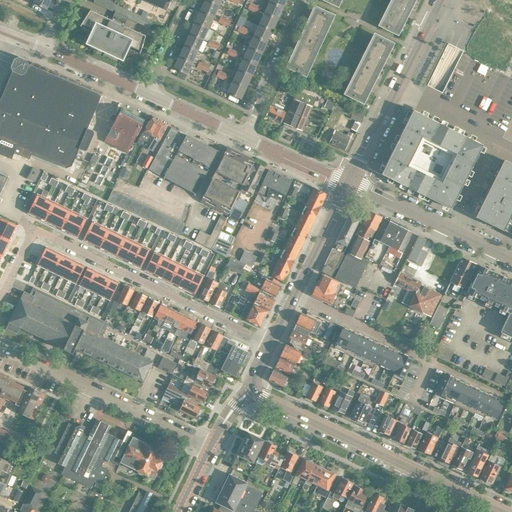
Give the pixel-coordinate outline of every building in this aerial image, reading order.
[(50,0),(34,0),(33,3),(46,9),(50,0)] [(144,0),(166,10),(170,0),(144,0)] [(207,0),(205,0),(200,11),(213,17),(218,5),(207,0)] [(413,0),(392,0),(380,24),(397,33),(413,0)] [(511,0),(486,0),(511,10),(511,0)] [(270,1),(264,13),(277,18),(283,7),(270,1)] [(315,8),(301,37),(318,45),(332,16),(315,8)] [(80,25),(80,26),(81,24),(94,30),(89,42),(100,47),(101,46),(111,50),(110,52),(121,57),(127,45),(140,51),(139,53),(140,53),(145,35),(121,24),(122,22),(115,19),(114,21),(90,10),(80,25)] [(200,11),(195,22),(208,28),(213,17),(200,11)] [(264,13),(259,24),(272,30),(277,18),(264,13)] [(195,22),(190,33),(203,39),(208,28),(195,22)] [(259,24),(254,35),(267,41),(272,30),(259,24)] [(190,33),(184,45),(197,51),(203,39),(190,33)] [(254,35),(249,47),(262,53),(267,41),(254,35)] [(346,93),(363,101),(391,44),(375,35),(346,93)] [(318,45),(301,37),(288,66),(305,74),(318,45)] [(184,45),(179,56),(192,62),(197,51),(184,45)] [(249,47),(243,58),(256,64),(262,53),(249,47)] [(0,153),(11,159),(16,147),(66,168),(71,166),(79,148),(84,151),(87,150),(94,133),(93,130),(87,128),(101,95),(88,89),(28,64),(27,60),(18,56),(14,58),(10,67),(12,71),(0,99),(0,153)] [(192,62),(179,56),(174,68),(187,74),(192,62)] [(243,58),(238,70),(251,75),(256,64),(243,58)] [(238,70),(233,81),(246,87),(251,75),(238,70)] [(279,87),(285,89),(288,81),(283,79),(279,87)] [(246,87),(233,81),(227,92),(240,98),(246,87)] [(511,163),(504,159),(503,160),(481,148),(483,144),(430,118),(442,95),(441,95),(442,93),(427,85),(426,87),(425,86),(413,110),(381,174),(451,208),(453,204),(475,215),(475,216),(503,230),(511,234),(511,163)] [(283,123),(301,130),(312,106),(293,98),(283,123)] [(327,99),(324,105),(332,109),(334,102),(327,99)] [(266,115),(281,122),(285,113),(281,111),(284,106),(273,101),(270,106),(266,115)] [(350,118),(361,123),(364,115),(353,111),(336,103),(334,109),(347,115),(351,116),(350,118)] [(104,141),(104,142),(105,141),(126,153),(127,153),(145,119),(122,107),(104,141)] [(140,137),(137,142),(139,144),(141,145),(143,140),(146,141),(147,140),(147,139),(150,135),(149,135),(153,129),(154,128),(155,128),(160,120),(159,120),(158,119),(151,116),(143,131),(140,137)] [(154,137),(148,149),(152,151),(158,140),(159,140),(168,123),(160,120),(155,128),(154,128),(153,129),(149,135),(150,135),(154,137)] [(351,129),(356,131),(360,124),(354,121),(351,129)] [(199,142),(199,141),(186,135),(171,128),(148,169),(195,194),(218,151),(205,144),(204,146),(198,144),(199,142)] [(328,143),(344,150),(351,134),(348,132),(347,135),(334,130),(328,143)] [(227,146),(214,172),(201,199),(228,213),(254,160),(227,146)] [(142,165),(147,168),(153,157),(147,154),(142,165)] [(126,162),(120,174),(127,177),(133,166),(126,162)] [(243,187),(252,192),(264,167),(255,163),(243,187)] [(27,177),(34,181),(39,170),(32,167),(27,177)] [(277,199),(282,201),(290,183),(285,180),(286,178),(280,175),(280,174),(275,172),(274,173),(268,170),(258,193),(269,198),(270,196),(277,199)] [(314,188),(309,198),(321,204),(326,194),(314,188)] [(107,200),(112,202),(118,192),(112,189),(107,200)] [(112,202),(118,205),(123,194),(118,192),(112,202)] [(37,194),(28,213),(36,217),(45,198),(37,194)] [(118,205),(123,207),(128,196),(123,194),(118,205)] [(123,207),(128,210),(133,199),(128,196),(123,207)] [(45,198),(36,217),(44,221),(54,202),(45,198)] [(309,198),(303,209),(316,215),(321,204),(309,198)] [(128,210),(133,212),(138,201),(133,199),(128,210)] [(133,212),(138,215),(143,204),(138,201),(133,212)] [(232,212),(240,216),(245,205),(238,201),(232,212)] [(54,202),(44,221),(52,225),(62,206),(54,202)] [(138,215),(143,217),(148,206),(143,204),(138,215)] [(62,206),(52,225),(60,229),(70,210),(62,206)] [(143,217),(148,219),(154,209),(148,206),(143,217)] [(148,219),(154,222),(159,211),(154,209),(148,219)] [(303,209),(298,220),(310,226),(316,215),(303,209)] [(70,210),(60,229),(69,233),(78,214),(70,210)] [(154,222),(159,224),(164,213),(159,211),(154,222)] [(375,230),(382,217),(368,211),(361,223),(356,234),(357,234),(348,252),(348,251),(346,256),(342,254),(336,267),(339,269),(335,278),(355,287),(368,261),(361,258),(370,241),(369,241),(375,230)] [(159,224),(164,227),(169,216),(164,213),(159,224)] [(78,214),(69,233),(77,237),(86,218),(78,214)] [(346,246),(359,220),(359,219),(359,220),(353,217),(352,216),(352,217),(349,215),(349,214),(336,241),(337,242),(346,246)] [(164,227),(169,229),(174,218),(169,216),(164,227)] [(0,217),(0,227),(13,234),(17,226),(0,217)] [(296,223),(293,231),(305,237),(310,226),(298,220),(292,217),(291,221),(296,223)] [(169,229),(174,232),(179,221),(174,218),(169,229)] [(194,241),(211,249),(225,221),(219,218),(210,235),(199,230),(194,241)] [(365,257),(393,271),(413,232),(384,218),(365,257)] [(92,221),(83,240),(91,244),(100,225),(92,221)] [(179,221),(174,232),(179,234),(185,223),(179,221)] [(100,225),(91,244),(99,248),(108,229),(100,225)] [(0,227),(0,236),(10,241),(13,234),(0,227)] [(108,229),(99,248),(107,252),(116,233),(108,229)] [(293,231),(287,241),(300,248),(305,237),(293,231)] [(116,233),(107,252),(115,256),(124,237),(116,233)] [(0,236),(0,245),(6,249),(10,241),(0,236)] [(418,236),(408,258),(420,264),(426,253),(420,251),(426,240),(418,236)] [(124,237),(115,256),(123,260),(133,241),(124,237)] [(211,249),(219,253),(220,254),(226,257),(232,244),(217,237),(211,249)] [(133,241),(123,260),(131,264),(141,245),(133,241)] [(287,241),(282,252),(295,258),(300,248),(287,241)] [(321,271),(331,277),(336,267),(342,254),(346,246),(337,242),(334,249),(332,248),(321,271)] [(141,245),(131,264),(140,268),(149,249),(141,245)] [(45,247),(37,265),(45,269),(54,251),(46,247),(45,247)] [(239,261),(245,264),(252,268),(257,256),(244,250),(239,261)] [(54,251),(45,269),(53,272),(62,254),(54,251)] [(154,251),(145,270),(153,274),(162,255),(154,251)] [(271,260),(277,263),(289,269),(295,258),(282,252),(278,260),(273,257),(271,260)] [(62,254),(53,272),(60,276),(69,258),(62,254)] [(162,255),(153,274),(161,278),(170,259),(162,255)] [(444,293),(456,300),(467,278),(468,279),(476,264),(461,257),(454,272),(444,293)] [(69,258),(60,276),(68,280),(77,262),(69,258)] [(245,264),(239,261),(231,258),(226,267),(240,274),(242,269),(245,264)] [(170,259),(161,278),(169,282),(179,263),(170,259)] [(77,262),(68,280),(76,283),(84,265),(77,262)] [(179,263),(169,282),(177,286),(187,267),(179,263)] [(289,269),(277,263),(271,275),(283,281),(289,269)] [(511,280),(480,265),(467,293),(509,312),(500,332),(511,337),(511,280)] [(87,267),(79,285),(86,289),(95,271),(87,267)] [(187,267),(177,286),(186,290),(195,271),(187,267)] [(203,282),(205,283),(198,296),(209,301),(218,283),(211,279),(213,275),(212,274),(213,272),(208,270),(203,282)] [(95,271),(86,289),(94,292),(103,274),(95,271)] [(195,271),(186,290),(194,294),(203,275),(195,271)] [(421,282),(400,272),(394,283),(407,290),(401,302),(430,316),(441,295),(420,284),(421,282)] [(103,274),(94,292),(101,296),(110,278),(103,274)] [(280,286),(266,279),(267,276),(265,275),(262,274),(259,280),(264,282),(260,289),(260,290),(274,296),(275,295),(277,294),(278,292),(277,290),(280,286)] [(342,285),(322,275),(317,285),(338,295),(337,294),(342,285)] [(110,278),(101,296),(110,300),(118,282),(110,278)] [(219,281),(216,287),(209,301),(214,304),(213,305),(219,308),(220,307),(230,286),(219,281)] [(257,296),(253,303),(269,310),(272,303),(273,300),(274,301),(275,300),(259,292),(260,290),(260,289),(257,288),(248,283),(244,289),(248,291),(257,296)] [(338,295),(317,285),(312,295),(333,305),(338,295)] [(123,286),(116,300),(115,299),(109,311),(114,313),(120,301),(127,305),(134,291),(132,290),(132,288),(130,287),(128,288),(123,286)] [(93,333),(101,337),(107,323),(33,288),(30,295),(24,292),(20,299),(9,321),(10,321),(6,328),(16,333),(19,326),(61,346),(61,348),(74,354),(77,349),(77,348),(75,347),(84,328),(93,333)] [(136,291),(129,305),(140,311),(147,297),(145,297),(144,295),(142,294),(140,294),(140,293),(139,293),(139,294),(136,292),(136,291)] [(238,302),(245,306),(248,300),(241,297),(238,302)] [(158,303),(148,298),(142,311),(140,311),(133,324),(138,326),(145,313),(152,316),(158,303)] [(156,326),(160,328),(169,308),(160,304),(154,317),(159,319),(156,326)] [(246,319),(252,322),(252,323),(255,324),(261,327),(263,322),(262,320),(263,319),(264,318),(264,316),(267,311),(253,304),(246,319)] [(428,323),(439,329),(448,310),(438,304),(428,323)] [(167,323),(172,325),(178,313),(169,308),(160,328),(163,330),(167,323)] [(174,335),(177,336),(187,317),(178,313),(172,325),(177,328),(174,335)] [(313,325),(315,320),(301,313),(298,318),(296,318),(295,321),(296,323),(295,324),(310,331),(313,325)] [(187,317),(177,336),(177,338),(180,340),(181,338),(187,341),(196,321),(187,317)] [(200,323),(192,338),(191,337),(187,345),(193,348),(196,341),(203,344),(210,329),(200,323)] [(287,342),(296,346),(295,348),(309,355),(311,351),(303,347),(308,337),(307,336),(309,331),(295,324),(293,330),(293,329),(292,330),(290,331),(288,335),(289,337),(287,342)] [(339,327),(334,324),(327,339),(332,341),(339,327)] [(334,348),(344,353),(353,332),(343,327),(334,348)] [(77,349),(84,352),(93,333),(84,328),(75,347),(77,348),(77,349)] [(217,333),(212,331),(206,343),(217,348),(220,341),(223,336),(222,335),(221,333),(219,332),(217,333)] [(353,332),(344,353),(354,357),(363,336),(353,332)] [(84,352),(92,356),(101,337),(93,333),(84,352)] [(416,333),(411,342),(418,345),(422,336),(416,333)] [(142,340),(150,343),(153,337),(145,334),(142,340)] [(230,340),(223,336),(220,341),(232,347),(227,357),(238,362),(241,364),(247,352),(233,345),(235,342),(230,340)] [(363,336),(354,357),(356,354),(365,358),(363,363),(373,341),(363,336)] [(92,356),(100,360),(109,341),(101,337),(92,356)] [(163,350),(163,351),(165,353),(166,351),(168,352),(173,341),(166,338),(161,349),(163,350)] [(151,346),(160,350),(162,346),(164,343),(158,340),(156,343),(153,341),(151,346)] [(100,360),(109,364),(118,345),(109,341),(100,360)] [(383,345),(373,341),(363,363),(373,367),(383,345)] [(109,364),(117,368),(126,349),(118,345),(109,364)] [(280,356),(295,364),(301,352),(285,345),(283,350),(281,351),(280,353),(280,355),(280,356)] [(375,363),(385,367),(393,350),(383,345),(373,367),(375,363)] [(453,353),(439,347),(436,354),(449,360),(453,353)] [(117,368),(125,372),(135,353),(126,349),(117,368)] [(393,350),(385,367),(394,372),(392,376),(392,377),(403,354),(402,354),(393,350)] [(169,355),(180,360),(182,356),(171,351),(169,355)] [(125,372),(134,376),(143,357),(135,353),(125,372)] [(403,354),(392,377),(402,381),(413,359),(403,354)] [(323,363),(336,369),(338,365),(339,362),(326,356),(323,363)] [(143,357),(134,376),(142,380),(151,361),(143,357)] [(193,364),(206,370),(209,363),(196,357),(193,364)] [(238,362),(227,357),(224,364),(221,363),(220,365),(217,364),(215,368),(212,366),(213,364),(209,363),(206,369),(206,370),(215,375),(217,370),(220,371),(222,368),(235,375),(239,367),(241,364),(238,362)] [(274,368),(289,375),(294,364),(279,357),(279,358),(277,359),(276,361),(277,363),(274,368)] [(493,372),(485,368),(482,375),(490,379),(493,372)] [(215,376),(200,369),(195,380),(209,387),(211,382),(213,382),(215,379),(214,378),(215,376)] [(268,380),(283,387),(283,386),(285,386),(287,382),(286,381),(288,376),(273,369),(271,374),(270,375),(268,377),(269,379),(268,380)] [(505,377),(497,373),(493,381),(504,386),(511,372),(508,370),(505,377)] [(16,402),(15,404),(20,407),(18,412),(33,419),(45,394),(30,387),(28,391),(23,389),(24,386),(7,379),(8,376),(0,372),(0,438),(9,442),(13,434),(0,428),(0,407),(4,399),(3,398),(4,396),(16,402)] [(205,396),(208,391),(193,384),(195,380),(186,375),(186,377),(177,372),(176,375),(184,379),(183,383),(191,387),(188,394),(202,401),(203,400),(205,400),(206,397),(205,396)] [(444,399),(454,378),(444,373),(434,395),(444,399)] [(453,405),(463,383),(454,379),(454,378),(444,399),(444,400),(444,399),(453,403),(453,404),(453,405)] [(169,382),(167,388),(173,391),(186,397),(188,394),(172,386),(173,384),(169,382)] [(316,401),(323,387),(312,382),(310,386),(305,396),(307,396),(307,398),(310,399),(311,399),(316,401)] [(304,386),(300,393),(305,396),(310,386),(308,385),(305,383),(304,386)] [(473,388),(463,383),(453,405),(463,409),(473,388)] [(325,387),(318,401),(320,402),(320,404),(322,405),(324,404),(329,407),(336,392),(337,393),(339,391),(340,387),(333,384),(330,390),(325,387)] [(173,391),(167,388),(162,398),(168,401),(170,397),(173,391)] [(483,392),(473,388),(463,409),(473,414),(483,392)] [(346,394),(339,391),(337,393),(331,407),(332,407),(333,409),(336,411),(338,410),(344,413),(354,391),(349,389),(346,394)] [(375,402),(383,406),(388,394),(380,390),(375,402)] [(197,411),(200,407),(185,399),(186,397),(173,391),(170,397),(183,403),(179,410),(194,418),(195,416),(196,416),(198,414),(198,412),(197,411)] [(493,397),(483,392),(473,414),(474,413),(483,417),(493,397)] [(362,422),(364,422),(368,423),(372,415),(368,413),(371,406),(366,404),(369,398),(360,394),(350,416),(357,419),(358,421),(361,423),(362,422)] [(503,402),(493,397),(483,417),(485,414),(495,419),(503,402)] [(393,410),(399,413),(403,403),(397,400),(393,410)] [(412,411),(415,406),(406,402),(398,416),(401,418),(400,420),(406,423),(409,416),(408,416),(410,410),(412,411)] [(415,406),(412,411),(418,414),(421,409),(415,406)] [(378,430),(380,431),(380,432),(382,433),(384,432),(389,435),(396,420),(385,414),(378,430)] [(68,422),(54,452),(61,455),(58,463),(65,466),(62,473),(92,488),(95,480),(103,484),(110,468),(102,465),(105,458),(113,462),(114,462),(116,462),(117,461),(118,460),(120,456),(123,457),(122,460),(138,468),(139,470),(141,472),(143,473),(146,472),(149,473),(148,476),(154,479),(156,473),(155,473),(157,469),(161,468),(162,464),(161,461),(163,457),(160,456),(160,453),(161,451),(133,437),(130,444),(108,434),(112,426),(97,419),(88,437),(85,436),(83,430),(81,429),(82,427),(81,424),(75,426),(68,422)] [(421,429),(426,431),(429,424),(424,421),(421,429)] [(403,442),(405,443),(411,429),(399,422),(396,429),(398,430),(393,438),(398,440),(399,442),(401,443),(403,442)] [(445,443),(437,439),(442,429),(437,427),(433,435),(426,431),(418,448),(420,449),(420,451),(423,453),(424,451),(430,454),(430,453),(431,454),(433,450),(432,449),(434,446),(442,450),(445,443)] [(411,429),(405,443),(406,444),(407,446),(409,447),(411,446),(416,448),(423,434),(411,429)] [(497,436),(496,438),(502,441),(506,433),(500,430),(497,436)] [(231,467),(236,469),(242,457),(253,462),(264,440),(248,432),(231,467)] [(9,444),(19,448),(23,439),(13,435),(9,444)] [(454,452),(456,453),(460,443),(450,438),(440,459),(444,461),(444,462),(448,464),(454,452)] [(278,469),(280,466),(285,456),(273,451),(276,446),(272,444),(273,442),(268,440),(267,441),(266,441),(256,461),(261,464),(264,462),(278,469)] [(476,454),(475,457),(474,456),(466,471),(471,474),(472,475),(474,477),(476,476),(477,477),(489,451),(487,454),(481,452),(483,448),(477,445),(473,453),(474,453),(476,454)] [(467,457),(469,458),(472,452),(461,446),(452,465),(457,467),(456,468),(461,470),(467,457)] [(287,451),(285,456),(280,466),(287,470),(282,479),(286,481),(289,483),(293,476),(289,474),(298,456),(293,454),(293,453),(291,451),(289,451),(288,451),(287,451)] [(503,460),(490,454),(479,477),(485,480),(485,482),(488,483),(490,482),(491,483),(503,460)] [(0,469),(7,472),(11,463),(0,457),(0,469)] [(300,476),(306,479),(314,464),(313,463),(311,461),(309,460),(308,461),(303,459),(292,483),(296,485),(300,476)] [(311,482),(317,484),(325,469),(323,469),(324,468),(322,466),(319,465),(319,466),(314,464),(306,479),(302,488),(306,490),(309,485),(310,485),(311,482)] [(0,481),(7,484),(11,475),(7,473),(7,472),(0,469),(0,481)] [(325,469),(317,484),(313,493),(317,495),(321,486),(328,490),(335,474),(334,474),(335,473),(333,471),(330,471),(330,472),(325,469)] [(511,469),(510,473),(503,489),(504,489),(505,491),(508,493),(511,492),(511,469)] [(250,472),(247,479),(253,481),(256,475),(250,472)] [(223,511),(252,511),(262,492),(245,484),(246,483),(229,474),(224,485),(222,485),(214,501),(221,504),(218,509),(223,511)] [(335,492),(333,496),(334,496),(338,498),(340,494),(348,498),(350,493),(348,493),(353,483),(351,482),(350,480),(349,479),(347,479),(345,479),(342,478),(336,490),(335,492)] [(344,506),(356,511),(355,511),(361,511),(362,510),(360,509),(363,504),(365,505),(368,498),(366,497),(368,492),(364,490),(364,489),(363,489),(363,487),(361,485),(360,484),(358,484),(356,486),(355,485),(344,506)] [(31,486),(22,504),(18,511),(30,511),(32,509),(33,509),(42,492),(31,486)] [(148,511),(148,510),(147,504),(152,494),(146,491),(143,498),(138,490),(138,491),(139,492),(133,504),(133,506),(132,508),(132,510),(132,511),(148,511)] [(327,497),(332,500),(334,496),(333,496),(335,492),(330,490),(327,497)] [(387,511),(382,509),(384,505),(383,504),(384,501),(382,500),(384,496),(379,494),(378,495),(373,493),(365,510),(369,511),(387,511)] [(322,507),(327,509),(332,500),(327,497),(322,507)]
